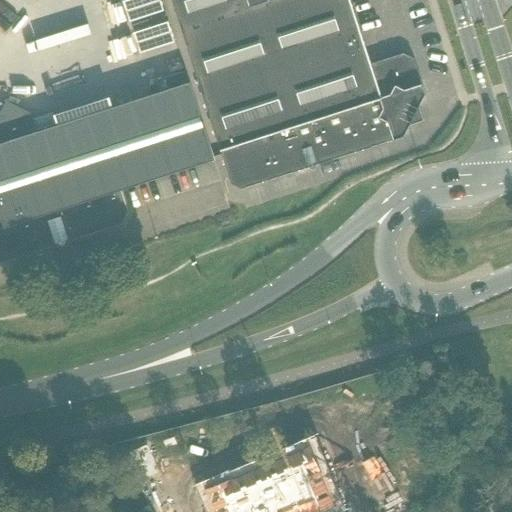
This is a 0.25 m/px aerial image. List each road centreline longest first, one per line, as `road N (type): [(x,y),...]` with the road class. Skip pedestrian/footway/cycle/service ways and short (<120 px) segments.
road 1 (secondary): [(402,195),(262,300),(163,348),(40,393)]
road 2 (secondary): [(40,393),(174,370),(400,285)]
road 3 (unclassified): [(458,0),(491,96),(496,171)]
road 4 (secondary): [(400,285),(429,301),(511,277)]
